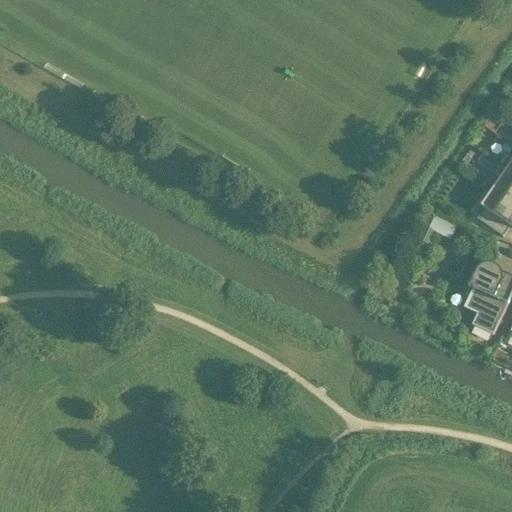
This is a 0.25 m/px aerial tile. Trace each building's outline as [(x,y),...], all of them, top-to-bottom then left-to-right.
[(511,174),(507,171),(495,189),(511,200),(511,174)] [(511,200),(495,189),(482,207),(484,209),(476,220),(503,238),(510,227),(511,228),(511,200)] [(457,228),(435,217),(428,230),(450,241),(457,228)] [(464,309),(477,315),(472,325),(494,336),(511,296),(511,277),(501,272),(500,270),(498,269),(496,267),(493,266),(492,266),(490,266),(486,266),(485,266),(482,267),(480,269),(479,270),(477,272),(470,287),(469,286),(468,288),(473,290),(464,309)] [(498,351),(494,361),(505,366),(510,356),(498,351)]
